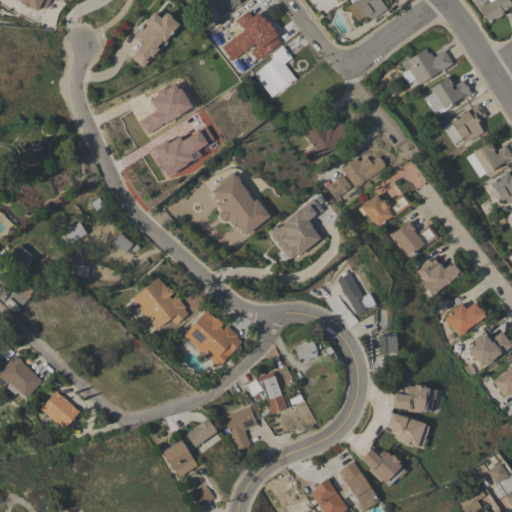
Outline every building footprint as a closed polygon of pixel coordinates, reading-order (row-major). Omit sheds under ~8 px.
[(49,0),(45,9),(39,6),(36,11),(29,7),(28,8),(19,3),(20,2),(16,0),(49,0)] [(218,17),(210,23),(202,12),(209,6),(204,0),(238,0),(240,2),(218,18),(218,17)] [(371,20),(368,15),(364,18),(363,17),(357,22),(346,7),(351,3),(349,1),(350,0),(383,0),(381,2),(386,8),(371,20)] [(511,0),(511,1),(511,3),(501,12),(503,14),(499,16),(500,18),(495,21),(494,20),(488,24),(478,9),(472,0),(511,0)] [(171,16),(181,25),(179,27),(178,26),(173,32),(174,33),(170,37),(165,42),(164,41),(161,42),(157,47),(159,49),(152,58),(151,57),(142,68),(129,56),(142,42),(141,40),(139,43),(133,37),(135,35),(134,34),(139,29),(137,28),(153,11),(160,17),(166,11),(171,16)] [(279,43),(262,55),(253,44),(231,61),(221,47),(243,30),(235,20),(247,11),(255,21),(257,19),(262,26),(263,25),(267,31),(269,29),(279,43)] [(282,46),(290,58),(282,64),(288,71),(288,72),(294,80),(277,92),(272,96),(256,75),(275,60),(271,55),(282,46)] [(427,53),(429,52),(433,57),(443,50),(452,63),(439,72),(439,71),(418,85),(414,79),(407,83),(401,73),(405,71),(400,63),(403,61),(404,62),(424,48),(427,53)] [(423,99),(430,93),(428,90),(430,89),(429,88),(442,79),(446,76),(446,77),(448,76),(454,85),(462,80),(464,82),(463,83),(464,85),(465,85),(467,88),(466,89),(468,91),(469,91),(471,93),(457,102),(456,99),(433,115),(423,99)] [(189,108),(174,82),(146,98),(154,111),(137,121),(145,134),(189,108)] [(450,123),(449,121),(466,109),(467,110),(477,103),(485,116),(478,120),(480,124),(478,125),(483,132),(467,142),(463,136),(460,138),(461,139),(453,144),(442,128),(450,123)] [(311,139),(308,141),(300,130),(316,117),(326,130),(329,127),(332,131),(341,123),(350,135),(324,156),(311,139)] [(187,153),(212,141),(204,126),(178,140),(176,135),(151,148),(165,176),(192,162),(187,153)] [(511,157),(499,166),(498,164),(485,173),(471,152),(489,140),(496,150),(504,145),(511,157)] [(357,160),(358,161),(365,156),(369,162),(376,156),(377,158),(378,157),(384,166),(366,180),(365,180),(355,187),(359,192),(352,198),(348,192),(354,187),(340,169),(354,158),(357,160)] [(490,184),(489,183),(511,168),(511,200),(507,204),(503,198),(499,200),(489,184),(490,184)] [(232,173),(233,175),(235,175),(247,190),(246,191),(247,193),(246,193),(253,201),(255,199),(268,215),(268,214),(270,217),(254,230),(252,228),(242,236),(234,226),(233,228),(227,221),(223,224),(216,214),(220,211),(214,203),(215,202),(209,194),(211,192),(209,191),(232,173)] [(349,186),(334,199),(325,188),(332,182),(333,182),(341,176),(349,186)] [(388,218),(375,228),(366,215),(363,217),(357,209),(360,207),(359,206),(362,204),(362,202),(365,200),(366,200),(375,194),(379,200),(386,200),(387,202),(401,192),(410,204),(389,220),(388,218)] [(322,210),(308,221),(310,225),(310,226),(312,228),(315,231),(314,232),(318,238),(296,256),(295,254),(288,259),(276,245),(278,243),(276,241),(273,241),(270,237),(270,234),(267,231),(279,223),(280,224),(284,221),(283,220),(313,198),(322,210)] [(436,236),(421,248),(419,247),(407,256),(400,248),(399,247),(396,244),(395,242),(390,234),(407,221),(416,233),(427,224),(436,236)] [(85,233),(66,245),(59,234),(78,222),(85,233)] [(131,244),(124,252),(111,241),(119,233),(131,244)] [(33,258),(21,271),(7,258),(19,245),(33,258)] [(461,274),(439,290),(431,296),(421,282),(423,280),(419,275),(418,276),(414,270),(431,256),(436,263),(438,262),(442,268),(452,261),(461,274)] [(335,280),(348,272),(362,297),(368,293),(374,304),(356,315),(335,280)] [(165,288),(167,287),(172,293),(168,296),(170,299),(175,295),(184,307),(183,309),(187,314),(174,324),(170,318),(155,330),(152,325),(149,327),(132,309),(134,307),(133,306),(132,306),(128,302),(131,299),(131,298),(157,277),(165,288)] [(32,290),(28,294),(30,296),(22,306),(10,295),(23,282),(32,290)] [(475,305),(476,304),(485,315),(483,317),(482,317),(474,324),(473,323),(465,330),(458,336),(453,330),(452,331),(448,325),(449,324),(444,317),(450,312),(449,311),(455,306),(456,307),(460,303),(464,309),(473,302),(475,305)] [(214,319),(216,317),(222,323),(219,327),(222,329),(225,325),(237,336),(236,337),(241,341),(218,367),(182,335),(205,310),(214,319)] [(511,345),(498,356),(497,354),(491,359),(492,361),(485,366),(482,363),(480,365),(475,360),(473,360),(471,357),(471,355),(466,348),(473,343),(473,342),(479,337),(480,338),(484,334),(489,340),(500,332),(511,345)] [(377,336),(386,335),(386,336),(395,336),(396,353),(388,353),(378,354),(377,336)] [(293,346),(301,343),(301,342),(304,341),(304,342),(311,340),(316,352),(315,353),(316,356),(308,359),(309,360),(307,361),(307,360),(303,361),(302,358),(297,359),(293,346)] [(26,398),(7,381),(6,383),(0,378),(0,370),(13,356),(19,359),(23,364),(41,380),(26,398)] [(511,390),(511,391),(511,392),(504,397),(500,392),(499,392),(495,387),(496,387),(492,381),(506,370),(505,368),(511,362),(511,390)] [(285,408),(269,414),(264,400),(265,400),(259,381),(256,382),(261,389),(251,396),(244,386),(254,379),(254,378),(272,372),(280,395),(281,394),(285,408)] [(403,394),(404,387),(407,388),(407,386),(413,386),(414,384),(424,386),(424,388),(427,388),(427,390),(432,390),(432,389),(436,390),(434,400),(431,399),(430,412),(424,411),(424,412),(420,411),(420,413),(406,411),(406,409),(391,408),(393,393),(403,394)] [(78,411),(62,429),(39,408),(55,390),(78,411)] [(249,406),(256,425),(244,430),(250,447),(247,448),(246,446),(236,450),(223,417),(249,406)] [(403,416),(403,415),(421,420),(421,423),(423,424),(423,425),(427,427),(423,438),(426,439),(423,449),(419,448),(419,447),(416,445),(415,447),(411,446),(411,447),(401,444),(401,443),(395,441),(396,439),(392,438),(395,431),(386,428),(391,412),(403,416)] [(194,447),(185,435),(194,428),(193,427),(206,418),(216,431),(194,447)] [(193,460),(174,471),(162,452),(180,440),(193,460)] [(369,449),(377,456),(382,450),(384,453),(385,451),(390,456),(391,455),(399,461),(397,463),(400,466),(399,467),(402,470),(403,468),(406,471),(398,479),(396,477),(388,486),(384,482),(383,483),(381,480),(379,482),(367,470),(369,468),(359,460),(369,449)] [(377,501),(362,511),(340,479),(344,476),(339,469),(352,461),(377,501)] [(511,475),(511,506),(510,508),(502,495),(503,494),(495,483),(494,484),(485,471),(498,463),(499,464),(502,461),(511,475)] [(308,488),(320,511),(341,511),(344,511),(327,479),(308,488)] [(463,511),(461,508),(462,507),(456,498),(477,484),(484,495),(476,501),(481,509),(483,508),(485,511),(463,511)] [(201,506),(192,494),(205,485),(208,490),(210,489),(214,494),(212,495),(213,497),(201,506)] [(510,511),(511,511),(511,506),(508,508),(502,497),(496,500),(502,511),(510,511)]
